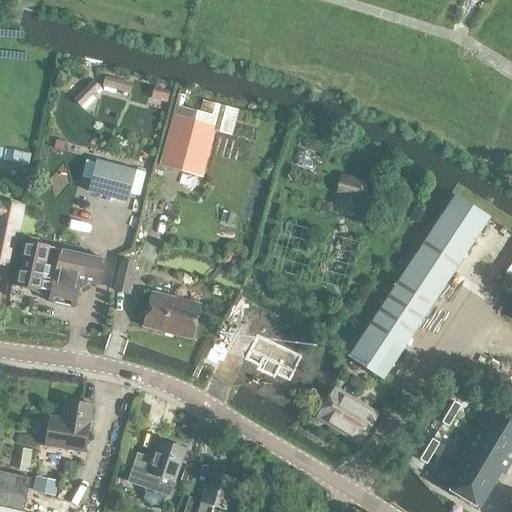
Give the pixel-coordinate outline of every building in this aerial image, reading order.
[(168,107),(172,92),(107,75),(103,90),(168,107)] [(75,96),(85,107),(106,89),(95,78),(75,96)] [(173,116),(160,166),(202,177),(216,127),(173,116)] [(57,140),(55,148),(63,150),(65,142),(57,140)] [(96,161),(88,192),(127,202),(135,171),(96,161)] [(337,198),(366,200),(368,176),(339,174),(337,198)] [(457,198),(455,201),(350,358),(384,381),(491,220),(457,198)] [(22,208),(0,203),(0,265),(10,267),(22,208)] [(223,210),(220,222),(231,225),(234,213),(223,210)] [(104,261),(61,251),(25,242),(15,285),(16,285),(15,287),(28,290),(29,288),(50,293),(47,303),(73,309),(77,290),(79,290),(87,286),(87,284),(98,286),(104,261)] [(128,294),(135,264),(119,260),(113,290),(128,294)] [(198,305),(171,298),(170,301),(151,296),(143,327),(164,332),(164,330),(173,332),(173,334),(190,338),(198,305)] [(238,298),(226,323),(242,331),(254,306),(238,298)] [(29,299),(27,308),(36,310),(38,301),(29,299)] [(257,336),(245,360),(258,367),(256,370),(274,379),(276,375),(289,382),(301,357),(257,336)] [(317,419),(359,446),(377,417),(353,401),(349,406),(333,396),(336,391),(335,390),(317,419)] [(49,418),(45,447),(84,454),(92,406),(65,402),(62,420),(49,418)] [(455,417),(462,407),(455,402),(448,413),(455,417)] [(511,425),(489,411),(477,430),(511,451),(511,425)] [(449,427),(455,417),(448,413),(442,423),(449,427)] [(511,451),(477,430),(465,450),(468,451),(469,451),(501,470),(501,471),(504,473),(511,459),(511,451)] [(432,439),(426,450),(433,454),(439,444),(432,439)] [(170,497),(186,451),(160,442),(153,461),(138,456),(129,483),(170,497)] [(439,444),(433,454),(437,457),(444,446),(439,444)] [(426,450),(419,460),(426,464),(433,454),(426,450)] [(468,451),(458,469),(490,489),(501,471),(501,470),(469,451),(468,451)] [(65,461),(64,470),(76,472),(77,462),(65,461)] [(458,469),(446,488),(479,508),(490,489),(458,469)] [(0,511),(22,511),(30,479),(0,472),(0,511)] [(210,511),(213,507),(225,511),(235,481),(211,473),(201,503),(189,499),(184,511),(210,511)] [(36,477),(33,493),(55,497),(58,481),(36,477)]
